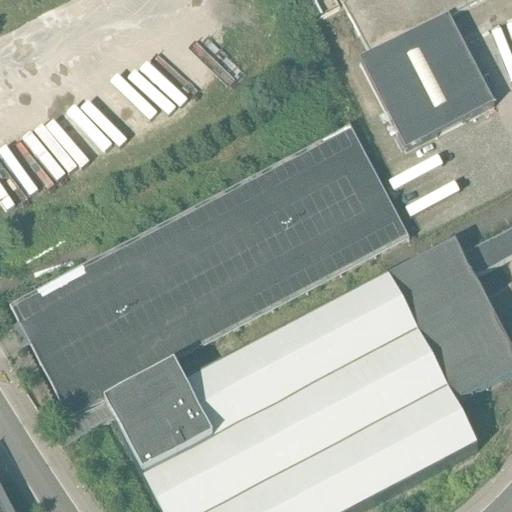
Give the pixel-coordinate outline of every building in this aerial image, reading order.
[(339,0),(371,61),(488,0),(339,0)] [(410,157),(496,114),(450,24),(364,68),(410,157)] [(7,182),(0,186),(0,200),(9,214),(39,194),(33,185),(16,195),(7,182)] [(266,242),(250,207),(263,197),(257,184),(211,203),(181,228),(185,227),(194,237),(190,241),(192,245),(206,261),(199,264),(209,276),(235,265),(241,272),(247,267),(265,289),(250,255),(266,242)] [(159,511),(366,511),(477,454),(455,410),(511,380),(511,355),(455,247),(184,389),(176,375),(106,411),(114,426),(159,511)] [(0,511),(10,511),(0,492),(0,511)]
